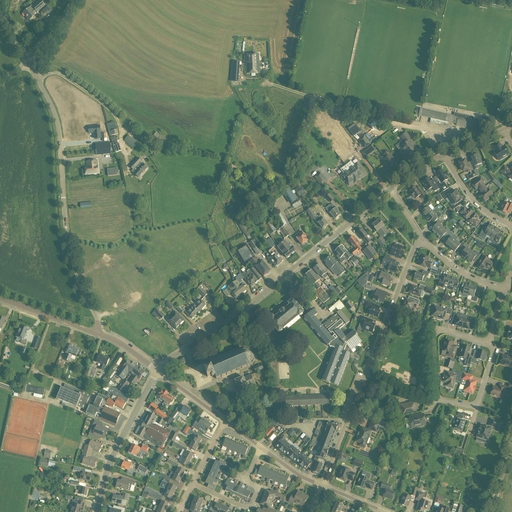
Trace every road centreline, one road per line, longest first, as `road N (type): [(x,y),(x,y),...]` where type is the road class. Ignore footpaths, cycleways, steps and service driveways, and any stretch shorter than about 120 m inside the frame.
road 1 (residential): [(156,370),(390,189)]
road 2 (tertiary): [(97,334),(69,251),(57,125),(29,65)]
road 3 (residential): [(323,485),(422,238)]
road 4 (residential): [(490,342),(438,331),(436,392),(474,406),(493,347)]
road 5 (residential): [(97,511),(156,370)]
road 6 (residential): [(192,485),(251,505),(258,488),(245,481),(261,448)]
